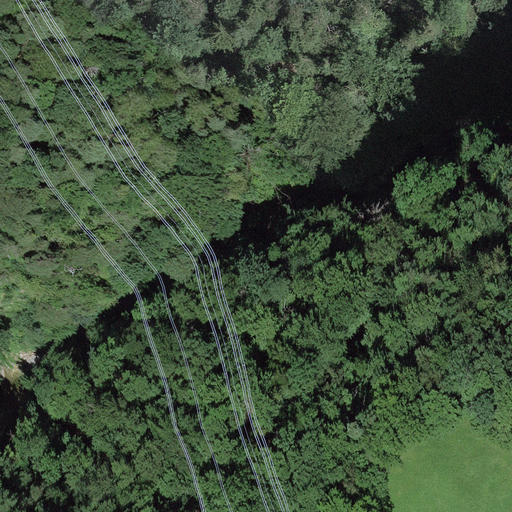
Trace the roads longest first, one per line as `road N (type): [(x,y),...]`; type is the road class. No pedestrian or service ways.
road 1 (track): [(281,511),(280,463),(308,377),(392,259),(511,138)]
road 2 (track): [(233,511),(256,445),(308,377)]
